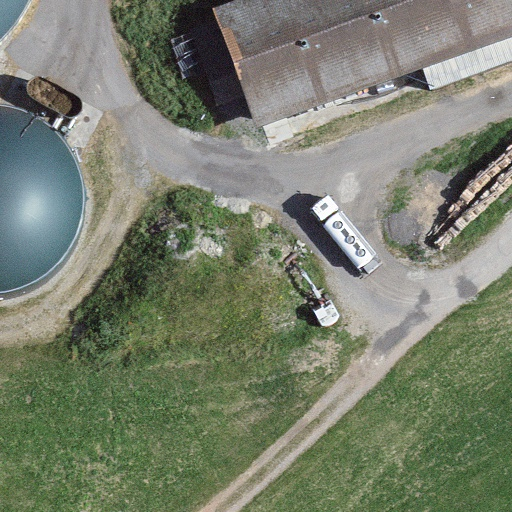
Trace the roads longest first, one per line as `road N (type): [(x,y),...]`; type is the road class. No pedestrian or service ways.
road 1 (track): [(409,332),(217,511)]
road 2 (track): [(150,155),(86,286),(38,325),(0,323)]
road 3 (residential): [(511,242),(409,332)]
